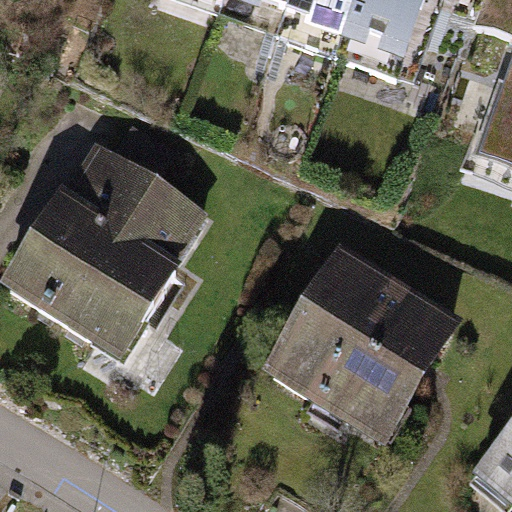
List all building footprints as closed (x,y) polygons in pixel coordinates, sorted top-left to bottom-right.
[(439,0),(164,0),(408,88),(439,0)] [(511,0),(478,0),(469,28),(511,41),(511,0)] [(511,51),(510,51),(490,110),(511,117),(511,51)] [(511,117),(490,110),(473,160),(511,173),(511,117)] [(111,172),(23,300),(141,380),(229,252),(111,172)] [(365,275),(289,382),(400,461),(476,355),(365,275)] [(511,465),(491,490),(511,507),(511,465)]
